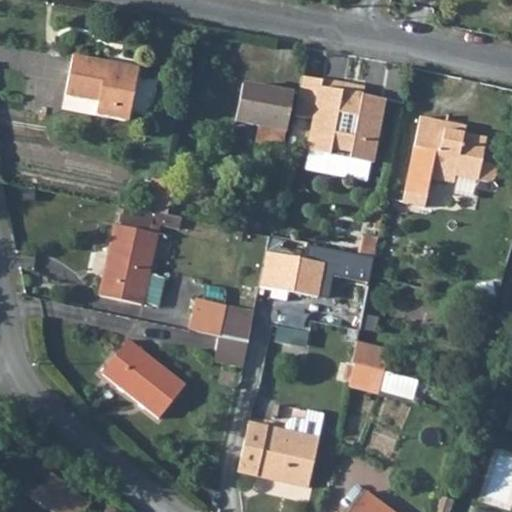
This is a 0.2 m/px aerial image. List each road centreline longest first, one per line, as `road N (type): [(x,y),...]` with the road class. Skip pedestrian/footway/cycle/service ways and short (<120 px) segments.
road 1 (residential): [(511,65),(176,0)]
road 2 (residential): [(181,511),(59,421),(13,371)]
